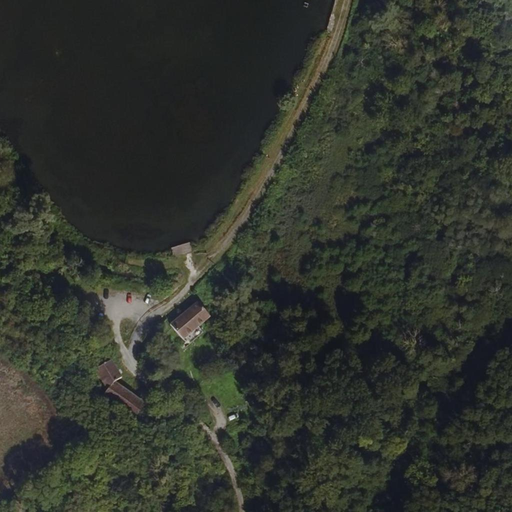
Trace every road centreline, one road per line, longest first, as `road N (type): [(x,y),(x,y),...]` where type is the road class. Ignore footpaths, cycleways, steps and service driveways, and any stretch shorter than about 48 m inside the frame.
road 1 (track): [(349,0),(330,58),(240,224),(196,279),(137,331),(130,363)]
road 2 (residential): [(130,363),(220,451),(241,511)]
